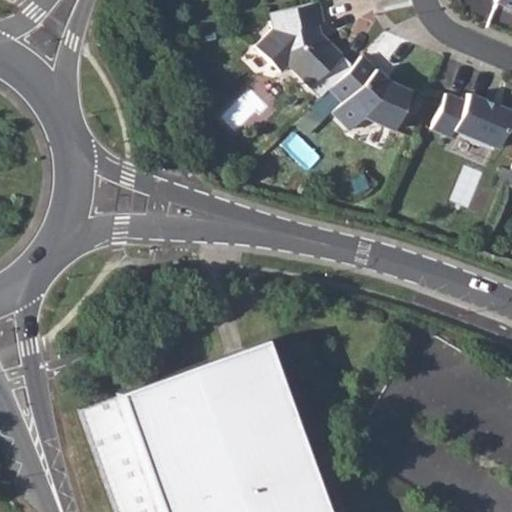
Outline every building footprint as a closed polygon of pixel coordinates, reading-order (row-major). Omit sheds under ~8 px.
[(286,64),(319,96),(326,88),(350,65),(318,32),(312,33),(309,23),(321,21),(316,1),(267,12),(270,28),(253,45),(279,71),(286,64)] [(382,83),(357,58),(350,65),(326,88),(339,101),(329,111),(347,130),(361,116),(390,129),(407,90),(385,80),(382,83)] [(486,95),(511,106),(511,81),(495,74),(486,95)] [(462,101),(443,93),(429,128),(448,136),(451,130),(494,147),(509,111),(491,103),(490,105),(483,102),(483,101),(465,93),(462,101)] [(293,134),(284,144),(308,166),(317,155),(293,134)] [(319,511),(259,343),(76,408),(112,511),(319,511)]
